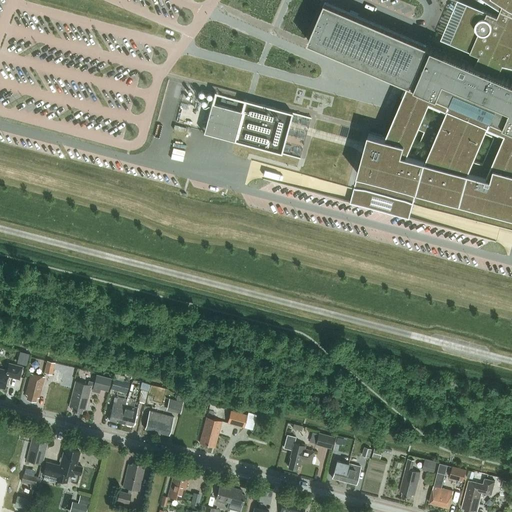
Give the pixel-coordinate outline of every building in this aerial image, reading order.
[(386,137),(369,132),(354,188),(361,190),(357,205),(402,217),(406,202),(413,204),(417,190),(511,215),(511,80),(498,75),(503,64),(511,66),(511,0),(487,0),(501,8),(499,13),(471,4),(462,24),(461,24),(460,24),(459,24),(458,24),(457,25),(456,26),(455,27),(455,28),(455,29),(455,31),(455,32),(455,33),(456,33),(457,34),(458,35),(454,44),(477,62),(475,65),(381,25),(326,1),(309,41),(409,84),(386,137)] [(213,103),(211,102),(206,121),(236,129),(233,140),(281,153),(292,112),(244,99),(241,110),(213,103)] [(176,140),(175,144),(186,148),(188,144),(176,140)] [(29,355),(22,354),(20,362),(27,364),(29,355)] [(54,363),(47,361),(44,373),(52,374),(54,363)] [(19,379),(22,367),(9,363),(7,371),(0,368),(0,387),(4,388),(7,376),(19,379)] [(39,398),(44,377),(31,373),(25,394),(28,395),(27,399),(36,401),(37,397),(39,398)] [(76,382),(74,388),(70,406),(73,407),(72,410),(81,412),(82,409),(85,410),(90,392),(99,394),(100,390),(107,391),(110,378),(96,375),(94,382),(88,381),(87,385),(76,382)] [(114,378),(111,389),(126,393),(129,382),(114,378)] [(144,402),(149,385),(142,382),(140,388),(143,389),(139,401),(144,402)] [(121,423),(125,405),(127,399),(118,397),(117,403),(113,402),(109,419),(121,423)] [(127,399),(125,405),(134,407),(135,402),(133,402),(133,399),(130,398),(128,397),(127,397),(127,399)] [(183,402),(169,399),(166,410),(180,414),(183,402)] [(133,426),(138,408),(134,407),(125,405),(121,423),(133,426)] [(169,435),(174,417),(149,411),(145,429),(169,435)] [(247,415),(231,411),(227,423),(244,428),(247,415)] [(206,417),(199,443),(212,446),(213,443),(216,443),(222,421),(206,417)] [(334,437),(318,433),(315,444),(331,449),(334,437)] [(287,434),(283,448),(292,450),(290,457),(291,457),(288,467),(297,469),(298,465),(300,466),(301,460),(311,463),(314,451),(305,449),(305,446),(294,443),(296,437),(287,434)] [(26,461),(41,465),(46,443),(43,443),(44,439),(35,437),(35,440),(32,440),(26,461)] [(372,457),(380,459),(383,447),(375,445),(372,457)] [(364,447),(362,455),(369,457),(372,449),(364,447)] [(60,466),(46,462),(43,474),(57,478),(57,480),(67,482),(69,474),(74,476),(75,474),(80,475),(82,467),(77,466),(80,452),(64,448),(60,466)] [(415,495),(421,472),(412,470),(414,460),(408,459),(406,468),(400,492),(403,492),(402,496),(411,498),(412,495),(415,495)] [(437,461),(425,459),(422,470),(434,473),(437,461)] [(344,481),(349,464),(336,460),(332,478),(344,481)] [(141,468),(141,465),(132,463),(132,465),(128,464),(123,487),(128,489),(132,489),(139,491),(144,469),(141,468)] [(429,503),(449,508),(453,491),(442,488),(448,466),(440,463),(434,486),(429,503)] [(349,464),(344,481),(356,484),(361,467),(349,464)] [(463,482),(466,470),(453,466),(450,478),(463,482)] [(35,485),(37,476),(23,473),(21,482),(35,485)] [(185,479),(186,476),(177,474),(176,477),(173,476),(168,496),(182,500),(187,480),(185,479)] [(491,494),(495,481),(485,478),(483,484),(469,480),(467,488),(462,508),(465,509),(464,511),(473,511),(474,511),(477,511),(482,492),(491,494)] [(510,490),(511,484),(511,483),(503,481),(501,488),(510,490)] [(226,508),(240,511),(245,495),(241,494),(242,491),(220,485),(216,501),(227,504),(226,508)] [(128,504),(131,493),(127,493),(119,490),(116,501),(128,504)] [(195,492),(194,503),(202,504),(203,493),(195,492)] [(78,503),(78,505),(76,511),(86,511),(88,507),(90,498),(81,495),(78,503)] [(14,506),(28,510),(31,499),(17,496),(14,506)] [(302,511),(304,505),(283,501),(280,511),(302,511)]
